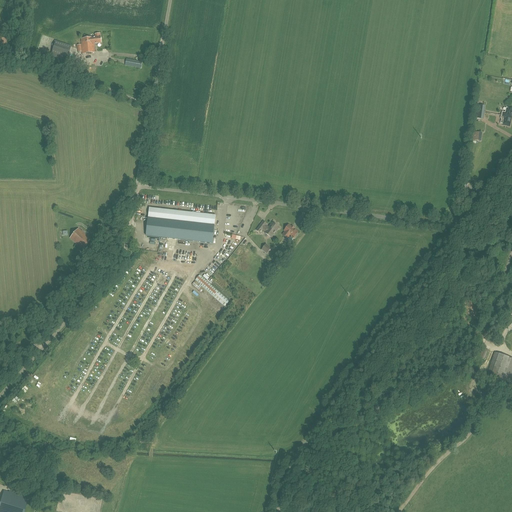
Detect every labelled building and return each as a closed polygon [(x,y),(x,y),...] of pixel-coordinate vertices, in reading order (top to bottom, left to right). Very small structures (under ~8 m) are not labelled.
[(94,38),(81,39),(82,45),(77,45),(78,52),(82,52),(82,54),(95,53),(95,44),(101,43),(101,37),(100,37),(100,33),(95,34),(96,38),(94,38)] [(71,47),(56,41),(51,55),(66,60),(71,47)] [(127,59),(125,65),(141,68),(142,62),(127,59)] [(511,117),(511,108),(506,108),(505,112),(502,112),(501,119),(500,123),(503,124),(505,125),(505,126),(507,126),(508,125),(510,126),(511,117)] [(169,248),(169,245),(174,246),(177,233),(212,239),(215,225),(216,215),(149,208),(148,220),(144,241),(159,243),(159,247),(169,248)] [(279,228),(272,223),(269,227),(266,225),(267,224),(263,222),(257,230),(260,233),(262,230),(265,232),(265,233),(271,238),(279,228)] [(291,236),(294,238),(298,232),(288,225),(284,231),(285,231),(282,235),(288,239),(291,236)] [(78,229),(70,238),(77,245),(78,244),(83,249),(91,240),(85,236),(86,235),(78,229)] [(266,244),(261,250),(267,254),(272,248),(266,244)] [(225,307),(230,301),(200,275),(195,280),(225,307)] [(488,350),(482,348),(479,358),(485,360),(488,350)] [(511,358),(494,352),(486,376),(509,383),(511,375),(511,358)] [(0,503),(0,511),(23,511),(28,499),(4,491),(0,503)]
